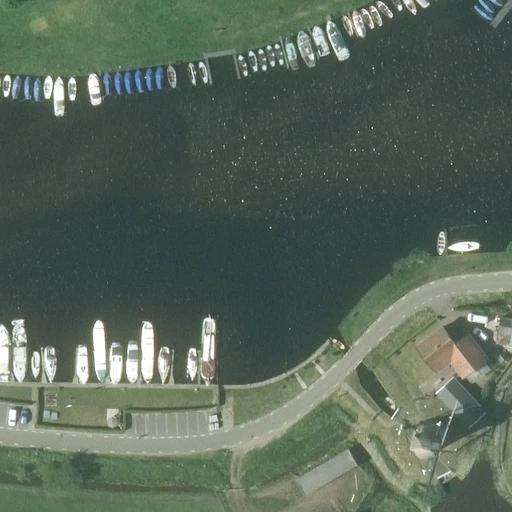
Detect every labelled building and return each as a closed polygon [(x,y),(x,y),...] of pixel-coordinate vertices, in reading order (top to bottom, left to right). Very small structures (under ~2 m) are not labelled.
[(511,319),(501,317),(496,343),(511,346),(511,319)] [(468,333),(455,343),(443,327),(418,345),(437,370),(451,360),(463,375),(486,357),(468,333)] [(478,417),(479,404),(456,379),(438,395),(469,427),(478,417)] [(410,433),(410,439),(412,445),(416,450),(421,453),(427,455),(434,454),(439,451),(443,446),(446,440),(446,434),(444,428),(440,423),(434,420),(428,418),(422,419),(416,422),(412,427),(410,433)] [(349,449),(297,479),(306,495),(358,465),(349,449)]
